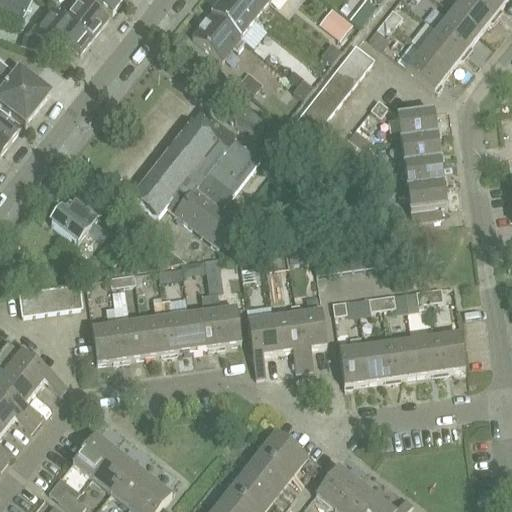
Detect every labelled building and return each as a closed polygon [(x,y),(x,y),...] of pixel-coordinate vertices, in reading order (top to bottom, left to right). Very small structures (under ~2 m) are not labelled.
[(0,0),(0,5),(25,18),(33,0),(0,0)] [(124,4),(119,0),(88,0),(113,19),(124,4)] [(225,2),(255,26),(269,8),(258,0),(224,0),(223,2),(224,3),(225,2)] [(258,0),(269,8),(275,0),(258,0)] [(384,3),(380,0),(369,0),(369,1),(379,9),(384,3)] [(468,0),(464,0),(451,17),(480,40),(495,21),(468,0)] [(510,1),(508,0),(468,0),(495,21),(510,1)] [(61,22),(91,46),(107,25),(77,1),(61,22)] [(225,2),(224,3),(210,20),(240,44),(255,26),(225,2)] [(349,25),(360,33),(376,13),(365,4),(349,25)] [(332,13),(319,29),(339,46),(352,30),(332,13)] [(392,15),(384,25),(394,33),(402,23),(392,15)] [(62,51),(67,50),(68,50),(80,60),(91,46),(53,16),(49,20),(45,21),(35,32),(36,37),(49,47),(53,46),(55,45),(62,51)] [(464,59),(480,40),(451,17),(436,36),(464,59)] [(240,44),(210,20),(192,43),(222,67),(231,55),(236,58),(245,47),(240,44)] [(394,33),(384,25),(376,35),(386,43),(394,33)] [(436,36),(421,55),(449,78),(464,59),(436,36)] [(325,55),(336,63),(341,57),(330,49),(325,55)] [(374,65),(356,51),(349,61),(367,75),(374,65)] [(336,63),(325,55),(321,61),(331,69),(336,63)] [(434,97),(449,78),(421,55),(405,74),(434,97)] [(359,84),(367,75),(349,61),(341,70),(359,84)] [(0,85),(20,102),(17,105),(33,118),(38,112),(50,97),(18,72),(14,78),(0,66),(0,85)] [(341,70),(334,80),(351,94),(359,84),(341,70)] [(344,103),(351,94),(334,80),(326,89),(344,103)] [(0,108),(25,128),(33,118),(17,105),(20,102),(0,85),(0,108)] [(302,85),(297,91),(308,99),(313,93),(302,85)] [(344,103),(326,89),(319,99),(337,113),(344,103)] [(308,99),(297,91),(292,97),(303,105),(308,99)] [(329,123),(337,113),(319,99),(311,109),(329,123)] [(370,116),(380,124),(388,114),(378,106),(370,116)] [(304,118),(321,132),(329,123),(311,109),(304,118)] [(231,124),(255,143),(266,129),(242,110),(231,124)] [(200,116),(132,204),(157,224),(166,212),(175,219),(174,221),(218,255),(226,244),(237,252),(252,232),(241,223),(237,229),(231,224),(221,215),(197,196),(198,195),(222,214),(228,206),(260,166),(233,145),(235,143),(200,116)] [(0,138),(11,146),(13,143),(21,134),(0,117),(0,138)] [(397,122),(400,146),(436,141),(433,117),(397,122)] [(314,142),(321,132),(304,118),(296,128),(314,142)] [(384,137),(366,123),(357,134),(375,149),(384,137)] [(306,152),(314,142),(296,128),(288,138),(306,152)] [(0,159),(11,146),(0,138),(0,159)] [(440,165),(436,141),(400,146),(403,170),(440,165)] [(347,145),(340,153),(350,162),(357,153),(347,145)] [(341,172),(350,162),(340,153),(331,164),(341,172)] [(407,194),(443,189),(440,165),(403,170),(407,194)] [(447,215),(443,189),(407,194),(411,228),(435,224),(434,216),(447,215)] [(381,199),(372,200),(372,209),(382,209),(381,199)] [(102,247),(108,239),(95,229),(99,224),(74,204),(64,216),(62,215),(51,229),(78,250),(88,237),(102,247)] [(153,253),(125,231),(116,241),(145,263),(153,253)] [(377,272),(389,270),(386,247),(373,248),(377,272)] [(373,248),(361,250),(365,274),(377,272),(373,248)] [(101,260),(111,268),(120,259),(110,250),(101,260)] [(361,250),(349,252),(353,276),(365,274),(361,250)] [(311,251),(303,252),(305,267),(313,266),(311,251)] [(353,276),(349,252),(337,253),(340,277),(353,276)] [(337,253),(325,255),(328,279),(340,277),(337,253)] [(313,257),(316,281),(328,279),(325,255),(313,257)] [(157,277),(159,285),(159,288),(172,286),(171,284),(170,275),(157,277)] [(134,280),(109,283),(111,293),(135,290),(134,280)] [(80,289),(68,291),(71,315),(83,313),(80,289)] [(59,317),(71,315),(68,291),(55,293),(59,317)] [(55,293),(43,294),(46,318),(59,317),(55,293)] [(441,293),(428,295),(430,308),(442,306),(441,293)] [(34,320),(46,318),(43,294),(31,296),(34,320)] [(417,310),(430,308),(428,295),(404,299),(407,318),(418,317),(417,310)] [(31,296),(18,298),(21,322),(34,320),(31,296)] [(210,300),(212,316),(217,352),(242,349),(237,313),(220,315),(218,299),(210,300)] [(193,356),(217,352),(212,316),(210,300),(202,301),(204,317),(188,320),(193,356)] [(393,300),(381,302),(382,315),(395,313),(393,300)] [(358,318),(382,315),(381,302),(356,305),(358,318)] [(332,309),(334,321),(358,318),(356,305),(332,309)] [(162,307),(169,359),(193,356),(188,320),(172,322),(169,306),(162,307)] [(121,366),(145,363),(140,326),(128,328),(125,307),(113,309),(114,313),(121,366)] [(140,326),(145,363),(169,359),(162,307),(153,308),(155,324),(140,326)] [(97,370),(121,366),(114,313),(105,314),(107,331),(91,333),(97,370)] [(310,354),(327,352),(321,316),(296,319),(304,376),(313,375),(310,354)] [(296,378),(304,376),(296,319),(273,323),(277,359),(293,356),(296,378)] [(277,359),(273,323),(248,326),(256,383),(265,382),(262,361),(277,359)] [(459,338),(436,342),(441,378),(465,374),(459,338)] [(416,381),(441,378),(436,342),(412,345),(416,381)] [(387,349),(392,385),(416,381),(412,345),(387,349)] [(368,388),(392,385),(387,349),(363,352),(368,388)] [(344,391),(368,388),(363,352),(339,355),(344,391)] [(61,400),(67,392),(22,356),(7,375),(35,398),(44,387),(61,400)] [(26,410),(35,398),(7,375),(0,383),(0,400),(37,430),(42,423),(26,410)] [(37,430),(0,400),(0,431),(5,435),(14,424),(31,438),(37,430)] [(0,451),(0,441),(5,435),(0,431),(0,461),(7,467),(12,461),(0,451)] [(276,438),(245,476),(291,511),(297,504),(288,497),(287,499),(279,492),(298,468),(306,474),(305,476),(314,483),(321,474),(276,438)] [(114,455),(95,439),(72,468),(92,483),(114,455)] [(92,483),(111,499),(134,470),(114,455),(92,483)] [(111,499),(127,511),(131,511),(153,485),(134,470),(111,499)] [(337,511),(357,487),(338,472),(315,500),(329,511),(337,511)] [(290,511),(291,511),(245,476),(216,511),(262,511),(268,505),(277,511),(276,511),(290,511)] [(60,483),(48,499),(65,511),(69,511),(76,504),(80,498),(60,483)] [(163,511),(172,500),(153,485),(131,511),(163,511)] [(337,511),(368,511),(376,502),(357,487),(337,511)] [(388,511),(376,502),(368,511),(388,511)]
